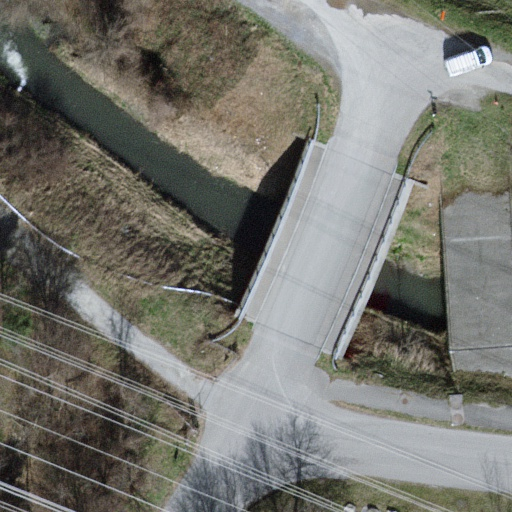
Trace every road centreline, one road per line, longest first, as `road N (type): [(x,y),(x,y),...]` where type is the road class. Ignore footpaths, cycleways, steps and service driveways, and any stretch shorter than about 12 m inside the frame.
road 1 (unclassified): [(248,418),(278,370),(407,51)]
road 2 (track): [(0,247),(178,380),(248,418)]
road 3 (unclassified): [(248,418),(511,458)]
